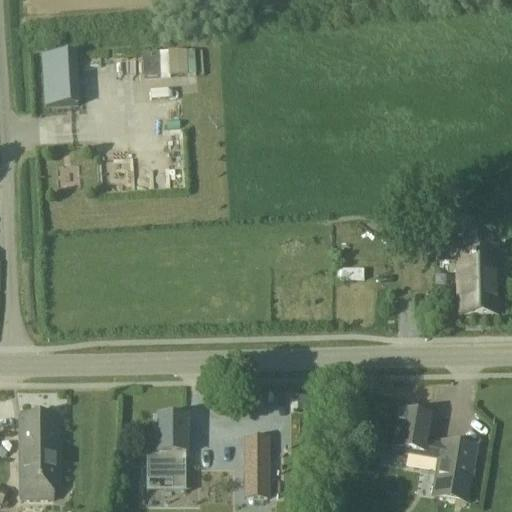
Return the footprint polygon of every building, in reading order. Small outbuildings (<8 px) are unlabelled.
[(75,58),(43,60),(46,110),(78,108),(75,58)] [(427,237),(432,237),(465,235),(465,233),(500,230),(499,210),(464,211),(464,216),(426,219),(427,237)] [(500,320),(498,260),(456,261),(458,321),(500,320)] [(467,504),(476,449),(444,444),(443,449),(425,446),(429,421),(399,416),(393,452),(407,454),(406,458),(441,464),(435,499),(467,504)] [(60,487),(59,420),(18,421),(18,504),(54,504),(54,487),(60,487)] [(157,421),(158,454),(146,454),(146,481),(171,481),(171,491),(184,491),(184,457),(185,457),(185,421),(157,421)] [(78,424),(78,484),(105,484),(104,424),(78,424)] [(267,501),(267,469),(246,469),(247,501),(267,501)]
